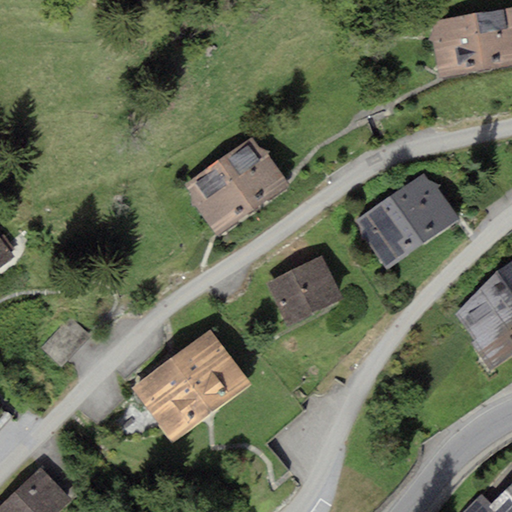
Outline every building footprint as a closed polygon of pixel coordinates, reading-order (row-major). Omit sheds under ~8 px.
[(511,10),(432,22),(440,75),(511,64),(511,10)] [(251,141),(183,190),(215,234),(283,184),(251,141)] [(423,175),(355,226),(392,275),(460,224),(423,175)] [(0,241),(0,269),(14,259),(0,241)] [(324,258),(264,288),(284,329),(344,300),(324,258)] [(511,264),(446,321),(493,376),(511,359),(511,264)] [(76,318),(42,345),(61,367),(94,340),(76,318)] [(210,331),(131,392),(175,448),(254,387),(210,331)] [(40,471),(0,508),(0,511),(67,511),(73,506),(40,471)] [(482,497),(467,511),(511,511),(511,496),(497,511),(482,497)]
